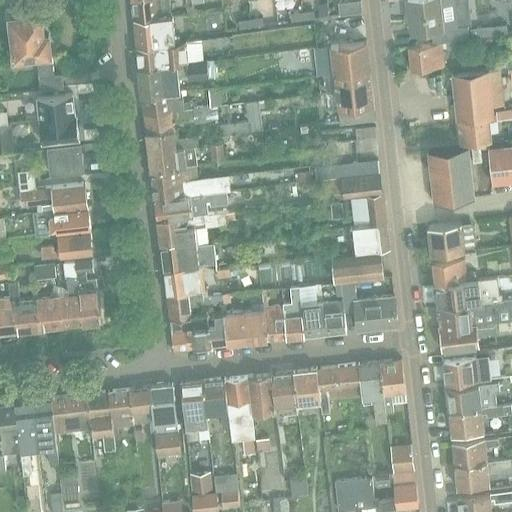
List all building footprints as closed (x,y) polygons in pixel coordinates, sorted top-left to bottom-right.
[(130,0),(133,18),(170,15),(168,0),(130,0)] [(186,0),(187,11),(192,10),(191,1),(198,0),(186,0)] [(244,12),(267,8),(265,0),(260,0),(243,3),(244,12)] [(407,0),(411,32),(431,30),(432,42),(456,39),(468,38),(467,26),(455,27),(455,26),(452,0),(407,0)] [(361,13),(360,1),(339,3),(340,15),(361,13)] [(326,3),(317,3),(318,15),(327,15),(326,3)] [(208,23),(223,20),(221,9),(206,11),(208,23)] [(302,18),(314,17),(314,10),(301,11),(302,18)] [(42,35),(40,11),(26,13),(26,15),(9,17),(13,58),(36,56),(40,90),(63,87),(62,73),(53,74),(51,54),(50,55),(48,35),(42,35)] [(290,20),(302,18),(301,11),(289,13),(290,20)] [(136,44),(178,40),(178,36),(173,37),(171,14),(170,15),(133,18),(136,44)] [(251,17),(251,24),(263,23),(262,16),(251,17)] [(240,25),(251,24),(251,17),(239,18),(240,25)] [(337,44),(334,21),(314,23),(317,46),(330,45),(337,44)] [(506,23),(470,27),(471,36),(485,35),(501,33),(507,32),(506,23)] [(511,33),(503,34),(504,50),(511,49),(511,33)] [(138,66),(187,61),(185,40),(178,40),(136,44),(138,66)] [(213,52),(213,41),(196,42),(196,53),(213,52)] [(337,44),(330,45),(333,73),(334,73),(369,69),(365,41),(337,44)] [(453,41),(446,42),(446,49),(454,48),(453,41)] [(441,42),(408,46),(411,68),(443,65),(441,42)] [(187,78),(219,75),(217,58),(187,61),(138,66),(141,93),(179,89),(178,76),(187,75),(187,78)] [(511,67),(510,68),(511,84),(511,83),(511,108),(495,110),(496,119),(511,117),(511,67)] [(369,69),(334,73),(339,123),(375,119),(369,69)] [(493,120),(491,103),(502,102),(499,69),(452,74),(459,142),(490,139),(488,120),(493,120)] [(218,86),(208,87),(209,104),(219,104),(218,86)] [(192,107),(192,100),(182,101),(181,93),(185,92),(185,89),(179,89),(141,93),(144,113),(192,107)] [(72,93),(37,97),(39,119),(76,114),(75,114),(72,93)] [(146,131),(173,127),(172,120),(193,117),(194,122),(211,119),(209,105),(192,107),(144,113),(146,131)] [(76,114),(39,119),(42,142),(79,138),(76,114)] [(233,122),(219,124),(220,133),(234,132),(248,131),(247,121),(233,122)] [(376,137),(375,124),(355,126),(357,139),(376,137)] [(148,150),(183,145),(198,143),(196,134),(178,136),(177,127),(173,127),(146,131),(148,150)] [(222,142),(209,143),(211,161),(224,160),(222,142)] [(511,142),(487,146),(491,183),(511,180),(511,142)] [(47,148),(50,174),(82,170),(79,144),(47,148)] [(150,169),(191,164),(190,158),(185,159),(183,145),(148,150),(150,169)] [(467,145),(427,150),(433,201),(473,197),(467,145)] [(480,146),(471,147),(473,163),(482,162),(480,146)] [(350,175),(380,172),(378,159),(334,164),(335,176),(350,175)] [(152,184),(197,177),(196,163),(191,164),(150,169),(152,184)] [(84,182),(35,188),(33,168),(17,170),(21,205),(36,203),(37,210),(35,210),(36,212),(54,210),(87,206),(84,182)] [(309,171),(296,172),(297,181),(309,180),(309,171)] [(330,198),(344,197),(382,193),(380,172),(350,175),(335,176),(327,177),(330,198)] [(199,193),(215,191),(213,176),(197,177),(152,184),(154,199),(199,193)] [(299,201),(326,196),(323,180),(296,185),(299,201)] [(228,210),(227,201),(226,190),(215,191),(199,193),(154,199),(157,219),(205,212),(228,210)] [(361,224),(385,221),(382,193),(344,197),(345,207),(359,205),(361,224)] [(47,233),(56,232),(89,228),(87,206),(54,210),(36,212),(37,221),(46,220),(47,233)] [(225,212),(229,211),(228,210),(205,212),(157,219),(160,244),(195,239),(193,224),(206,223),(206,226),(226,223),(225,212)] [(371,250),(381,249),(388,249),(385,221),(361,224),(353,224),(355,252),(371,250)] [(470,222),(460,223),(460,221),(427,225),(430,252),(463,248),(463,247),(473,246),(475,241),(474,226),(470,222)] [(89,228),(56,232),(58,250),(53,251),(52,246),(40,247),(41,258),(92,252),(89,228)] [(163,269),(198,265),(195,239),(160,244),(163,269)] [(10,248),(5,249),(4,240),(0,240),(0,261),(11,260),(10,248)] [(335,281),(340,280),(353,279),(384,275),(381,249),(371,250),(355,252),(331,254),(334,281),(335,281)] [(241,262),(239,250),(221,253),(224,265),(241,262)] [(87,279),(86,271),(93,271),(92,258),(74,260),(75,272),(76,272),(77,276),(75,276),(81,324),(100,322),(96,289),(104,288),(103,278),(87,279)] [(434,283),(466,280),(475,279),(474,269),(465,270),(463,258),(432,261),(434,283)] [(0,278),(12,277),(11,265),(0,265),(0,278)] [(45,265),(34,266),(35,278),(47,277),(45,265)] [(205,294),(202,266),(198,265),(163,269),(166,293),(194,290),(195,291),(200,290),(201,294),(205,294)] [(229,267),(217,268),(217,277),(229,276),(229,267)] [(316,270),(314,290),(329,291),(330,271),(316,270)] [(62,326),(81,324),(75,276),(65,277),(67,295),(62,295),(61,291),(58,292),(62,326)] [(437,305),(501,298),(501,293),(498,294),(497,276),(475,279),(466,280),(434,283),(437,305)] [(343,300),(344,311),(355,310),(357,329),(397,325),(394,295),(356,299),(353,279),(340,280),(342,295),(343,300)] [(303,336),(301,305),(299,286),(289,287),(291,301),(283,302),(283,305),(286,337),(303,336)] [(40,329),(36,298),(35,287),(29,288),(30,299),(18,300),(17,292),(13,293),(18,331),(40,329)] [(62,326),(58,292),(57,287),(52,288),(53,296),(36,298),(40,329),(62,326)] [(263,297),(273,296),(272,288),(262,289),(263,297)] [(214,293),(205,294),(201,294),(200,290),(195,291),(194,290),(166,293),(169,319),(192,315),(191,314),(190,303),(201,302),(202,305),(211,304),(211,301),(214,301),(214,293)] [(230,301),(230,292),(222,292),(222,302),(230,301)] [(0,333),(18,331),(13,293),(8,293),(9,297),(0,298),(0,333)] [(494,320),(511,318),(511,297),(502,299),(501,298),(437,305),(439,326),(494,320)] [(346,330),(344,311),(343,300),(322,302),(301,305),(303,336),(325,333),(346,330)] [(266,339),(286,337),(283,305),(263,307),(266,339)] [(246,341),(266,339),(263,307),(243,309),(246,341)] [(227,343),(246,341),(243,309),(223,312),(223,317),(224,317),(227,343)] [(200,346),(227,343),(224,317),(223,317),(223,312),(214,313),(215,323),(207,324),(206,313),(196,314),(200,346)] [(173,349),(200,346),(196,314),(191,314),(192,315),(169,319),(173,349)] [(496,333),(495,328),(494,320),(439,326),(441,349),(477,345),(476,335),(496,333)] [(475,357),(442,361),(445,383),(477,379),(475,357)] [(406,400),(405,388),(401,358),(380,360),(385,411),(392,410),(391,402),(406,400)] [(386,421),(385,411),(380,360),(358,363),(361,395),(362,402),(373,400),(375,423),(386,421)] [(341,397),(361,395),(358,363),(337,365),(341,397)] [(327,399),(341,397),(337,365),(317,367),(321,405),(321,413),(328,412),(327,399)] [(196,378),(215,376),(214,367),(195,369),(196,378)] [(315,405),(321,405),(317,367),(293,370),(296,403),(298,403),(315,401),(315,405)] [(298,403),(296,403),(293,370),(270,373),(275,415),(277,414),(278,419),(284,419),(283,414),(299,412),(298,403)] [(271,415),(275,415),(270,373),(247,375),(251,413),(271,411),(271,415)] [(253,432),(251,413),(247,375),(224,378),(228,415),(239,414),(241,434),(253,432)] [(229,425),(228,415),(224,378),(202,380),(206,412),(220,410),(221,426),(229,425)] [(202,380),(180,382),(184,415),(186,440),(209,438),(206,412),(202,380)] [(495,392),(498,391),(497,382),(446,388),(448,410),(496,405),(495,392)] [(178,429),(172,385),(173,385),(173,384),(150,386),(150,387),(151,387),(154,431),(154,432),(178,429)] [(150,431),(154,431),(151,387),(150,387),(129,389),(132,424),(133,424),(132,423),(149,421),(150,431)] [(116,425),(132,424),(129,389),(109,392),(113,435),(117,435),(116,425)] [(114,449),(113,435),(109,392),(87,394),(91,427),(92,437),(96,437),(95,436),(103,435),(105,450),(114,449)] [(73,429),(91,427),(87,394),(69,396),(73,429)] [(54,431),(73,429),(69,396),(51,398),(54,431)] [(56,462),(54,431),(51,398),(32,400),(37,446),(46,445),(48,463),(56,462)] [(32,400),(14,402),(18,445),(20,455),(22,473),(30,472),(28,446),(37,446),(32,400)] [(3,446),(18,445),(14,402),(0,404),(0,467),(5,467),(3,446)] [(486,414),(511,412),(511,403),(496,405),(448,410),(450,432),(483,429),(481,412),(486,412),(486,414)] [(276,420),(262,422),(263,435),(277,433),(276,420)] [(142,428),(133,429),(134,442),(143,441),(142,428)] [(180,453),(179,447),(177,432),(155,434),(157,456),(180,453)] [(268,437),(255,438),(257,449),(269,448),(268,437)] [(486,461),(486,460),(485,446),(497,444),(496,437),(451,442),(453,464),(486,461)] [(251,439),(242,440),(244,453),(253,452),(251,439)] [(390,451),(392,471),(414,469),(411,448),(390,451)] [(510,469),(509,459),(509,457),(486,460),(486,461),(453,464),(456,486),(489,483),(487,471),(510,469)] [(216,491),(238,488),(236,473),(226,474),(226,470),(214,471),(216,491)] [(377,499),(378,511),(395,511),(395,508),(418,505),(413,470),(392,472),(393,482),(395,497),(377,499)] [(212,488),(210,471),(190,472),(192,490),(212,488)] [(376,484),(393,482),(392,472),(375,475),(376,484)] [(32,473),(24,474),(25,482),(33,481),(32,473)] [(305,475),(289,477),(291,494),(307,493),(305,475)] [(378,511),(377,499),(373,500),(371,477),(335,480),(337,509),(361,507),(361,511),(378,511)] [(220,491),(222,507),(239,505),(237,489),(220,491)] [(458,511),(490,511),(489,499),(493,498),(493,502),(511,500),(511,490),(457,496),(458,511)] [(62,511),(60,491),(51,492),(52,511),(62,511)] [(193,511),(205,511),(218,511),(216,491),(192,494),(193,511)] [(287,511),(286,497),(272,499),(273,511),(287,511)]
